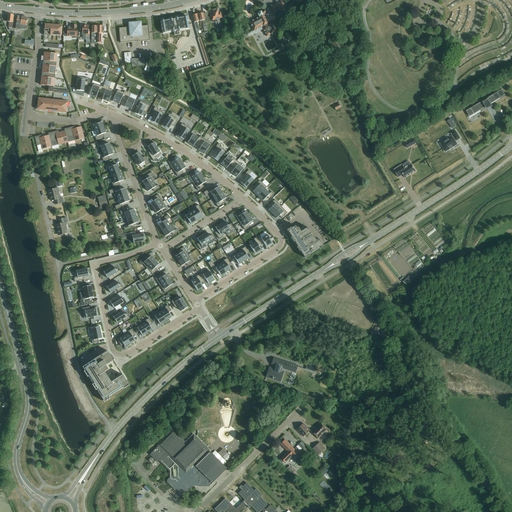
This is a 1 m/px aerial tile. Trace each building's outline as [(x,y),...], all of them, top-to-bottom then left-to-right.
[(282,13),(286,11),(281,1),(273,5),(269,7),(273,13),(276,11),(280,9),(282,13)] [(214,10),(221,31),(225,30),(224,25),(221,26),(221,23),(219,18),(222,18),(220,12),(219,13),(218,12),(219,11),(218,8),(214,10)] [(269,26),(268,24),(263,15),(267,13),(265,9),(257,14),(259,17),(249,22),(254,31),(263,26),(264,29),(262,29),(267,38),(270,36),(271,37),(273,36),(272,35),(277,32),(273,24),(269,26)] [(218,32),(221,31),(214,10),(210,11),(211,14),(212,14),(212,15),(211,15),(212,21),(211,21),(211,22),(213,23),(215,22),(218,32)] [(204,31),(207,31),(205,21),(204,18),(203,13),(198,14),(200,21),(202,20),(204,27),(203,27),(204,31)] [(16,26),(16,29),(20,29),(24,29),(26,30),(26,29),(27,29),(27,26),(27,25),(28,18),(17,16),(16,26)] [(167,20),(160,21),(162,33),(169,32),(176,31),(183,29),(190,28),(188,16),(181,18),(174,19),(167,20)] [(119,28),(120,43),(149,40),(148,25),(140,26),(140,22),(129,23),(130,27),(119,28)] [(44,35),(50,36),(51,35),(62,36),(62,25),(45,24),(45,28),(44,28),(44,35)] [(67,28),(64,28),(63,36),(71,36),(71,38),(77,38),(77,36),(77,27),(76,27),(76,26),(72,26),(72,27),(67,27),(67,28)] [(82,26),(82,34),(83,34),(83,40),(86,40),(86,43),(90,43),(90,40),(89,40),(89,31),(88,31),(89,26),(82,26)] [(209,64),(201,38),(198,39),(206,65),(209,64)] [(53,92),(53,89),(52,89),(56,54),(44,52),(44,58),(43,58),(42,61),(43,61),(43,66),(42,66),(41,71),(42,71),(42,77),(41,77),(40,79),(41,79),(41,85),(49,86),(48,92),(53,92)] [(135,59),(131,59),(131,53),(124,53),(125,63),(132,63),(132,66),(136,66),(147,65),(146,58),(136,59),(135,59)] [(77,90),(81,91),(83,91),(84,91),(84,88),(84,86),(88,86),(88,82),(88,81),(89,78),(85,78),(78,77),(78,79),(78,80),(78,83),(77,89),(77,90)] [(89,95),(89,96),(90,96),(90,95),(94,97),(96,97),(96,98),(97,96),(98,93),(98,92),(101,93),(104,85),(104,84),(104,85),(103,86),(103,87),(102,86),(99,85),(94,83),(94,84),(92,89),(89,95)] [(104,85),(101,93),(104,94),(103,97),(102,100),(105,101),(108,102),(109,102),(111,97),(113,91),(113,90),(112,90),(109,89),(109,88),(110,87),(104,85)] [(502,89),(466,111),(470,117),(480,110),(486,107),(487,110),(493,106),(491,104),(502,97),(505,95),(502,89)] [(116,94),(112,102),(113,102),(119,104),(120,101),(121,100),(122,100),(124,101),(127,93),(124,91),(124,92),(124,93),(123,92),(118,90),(116,94)] [(127,93),(124,101),(127,102),(126,103),(125,107),(128,108),(131,109),(131,110),(132,108),(132,107),(133,106),(135,101),(135,100),(131,98),(129,98),(129,97),(130,95),(131,94),(130,94),(127,93)] [(68,101),(38,98),(37,110),(46,111),(46,110),(56,111),(56,112),(66,113),(68,101)] [(134,113),(138,115),(141,116),(143,113),(143,111),(146,113),(148,110),(149,107),(150,106),(149,105),(141,101),(140,101),(140,103),(139,103),(139,104),(137,108),(135,113),(134,113)] [(152,112),(151,115),(154,116),(153,116),(151,121),(154,123),(157,125),(157,124),(160,119),(162,116),(162,115),(163,115),(162,115),(163,114),(163,113),(163,112),(158,110),(158,109),(158,108),(156,107),(155,107),(154,109),(152,112)] [(162,125),(162,126),(164,127),(166,128),(168,130),(169,129),(168,129),(171,125),(174,126),(175,125),(178,120),(172,116),(169,114),(169,115),(168,116),(168,117),(166,119),(164,123),(162,126),(162,125)] [(93,122),(90,123),(91,127),(93,131),(95,131),(104,128),(102,122),(98,124),(97,124),(96,121),(93,122)] [(189,131),(191,129),(182,123),(178,129),(181,131),(177,136),(183,140),(189,131)] [(75,128),(74,126),(64,129),(65,131),(68,142),(75,140),(75,141),(78,140),(84,138),(81,127),(75,128)] [(93,131),(92,132),(94,137),(95,137),(95,138),(96,140),(100,139),(104,137),(104,136),(103,134),(106,133),(104,128),(95,131),(93,131)] [(65,131),(59,133),(58,131),(48,133),(48,135),(49,135),(51,146),(52,146),(58,145),(68,143),(68,142),(65,131)] [(457,144),(455,141),(456,141),(460,138),(455,131),(451,133),(453,136),(448,139),(447,138),(443,140),(444,141),(440,144),(445,152),(449,149),(450,150),(451,149),(450,148),(452,147),(452,148),(453,147),(457,144)] [(193,134),(188,143),(191,145),(192,146),(193,146),(195,143),(198,145),(203,138),(200,136),(199,138),(193,134)] [(51,146),(49,135),(48,135),(44,136),(44,135),(35,137),(38,150),(39,150),(42,149),(48,148),(52,147),(52,146),(51,146)] [(203,138),(198,145),(201,147),(199,150),(200,151),(201,152),(204,154),(210,146),(211,144),(206,140),(203,138)] [(413,139),(404,144),(406,148),(415,143),(413,139)] [(111,149),(109,144),(109,143),(106,144),(105,141),(97,144),(98,148),(101,147),(102,152),(111,149)] [(157,147),(156,146),(157,146),(156,144),(155,143),(154,143),(151,145),(148,147),(151,151),(148,153),(151,157),(153,161),(156,159),(155,158),(158,156),(161,154),(160,152),(157,147)] [(212,157),(215,159),(218,161),(218,160),(222,156),(224,153),(224,152),(226,151),(220,147),(221,145),(218,143),(215,148),(213,150),(214,151),(215,152),(214,154),(212,157)] [(236,143),(234,145),(242,151),(244,149),(236,143)] [(109,156),(113,154),(111,149),(102,152),(103,152),(103,154),(104,157),(102,158),(103,161),(110,159),(109,156)] [(139,152),(133,156),(139,165),(138,165),(138,166),(144,162),(146,165),(149,163),(145,156),(142,158),(142,157),(141,156),(139,152)] [(221,164),(224,166),(226,168),(226,169),(228,166),(230,164),(231,165),(232,165),(233,166),(237,161),(234,159),(232,157),(231,158),(231,159),(228,156),(226,158),(224,160),(221,164)] [(183,163),(180,158),(178,159),(176,161),(175,161),(175,159),(174,158),(172,159),(168,161),(173,169),(183,163)] [(233,170),(231,173),(232,173),(234,175),(236,177),(237,177),(243,169),(240,167),(240,166),(242,165),(239,163),(237,161),(233,166),(234,167),(235,168),(233,170)] [(119,170),(117,165),(118,165),(117,164),(113,166),(112,163),(105,165),(107,169),(109,168),(111,173),(119,170)] [(182,170),(186,168),(186,167),(186,168),(183,163),(173,169),(178,177),(180,175),(183,173),(182,170)] [(410,175),(416,171),(414,168),(411,164),(408,166),(405,168),(404,167),(402,165),(402,164),(402,165),(394,170),(396,174),(399,177),(399,178),(399,177),(401,176),(403,174),(404,176),(405,178),(406,178),(405,178),(410,175)] [(121,175),(119,170),(111,173),(111,174),(113,178),(121,175)] [(241,183),(244,186),(246,188),(247,188),(246,187),(250,184),(253,180),(254,180),(251,177),(249,175),(249,174),(250,174),(251,172),(249,170),(246,173),(243,176),(244,177),(245,178),(243,181),(241,183)] [(155,180),(152,176),(153,175),(151,172),(145,176),(146,179),(142,182),(145,186),(153,182),(155,180)] [(203,177),(200,172),(198,173),(196,175),(194,172),(192,173),(188,175),(193,183),(203,177)] [(119,182),(123,180),(122,177),(121,175),(113,178),(110,179),(112,184),(113,187),(120,185),(119,182)] [(202,184),(206,182),(206,181),(206,182),(203,178),(203,177),(193,183),(198,191),(200,189),(203,187),(202,184)] [(253,192),(258,196),(264,190),(265,189),(266,188),(267,187),(263,184),(260,180),(256,184),(253,186),(255,188),(256,189),(254,190),(253,192)] [(160,188),(158,185),(156,186),(153,182),(145,186),(148,191),(148,192),(152,189),(154,192),(160,188)] [(222,193),(219,187),(212,191),(211,190),(210,188),(207,190),(203,192),(205,195),(205,196),(206,195),(210,193),(214,198),(222,193)] [(56,188),(49,190),(51,201),(55,200),(56,204),(63,203),(62,198),(59,199),(56,188)] [(127,195),(125,189),(125,188),(116,191),(115,188),(114,189),(109,191),(110,194),(113,193),(116,199),(118,198),(127,195)] [(265,189),(258,196),(262,200),(263,201),(262,201),(263,201),(265,199),(267,197),(268,198),(269,199),(272,197),(274,194),(272,193),(271,192),(270,194),(266,190),(265,189)] [(225,199),(226,198),(222,193),(214,198),(212,199),(215,202),(218,207),(222,205),(225,203),(224,201),(223,200),(225,199)] [(163,202),(158,194),(152,198),(154,201),(150,203),(150,204),(150,203),(153,208),(163,202)] [(105,195),(98,197),(101,209),(108,207),(105,195)] [(126,202),(130,201),(127,195),(118,198),(120,204),(116,206),(115,206),(116,210),(122,207),(121,204),(126,202)] [(269,210),(268,210),(269,210),(273,214),(281,206),(279,204),(275,200),(270,204),(271,205),(272,207),(269,210)] [(168,210),(163,202),(153,208),(156,213),(160,210),(162,213),(168,210)] [(191,212),(197,221),(200,219),(201,218),(202,217),(198,209),(200,208),(197,202),(194,204),(196,208),(197,208),(197,209),(191,212)] [(281,206),(273,214),(274,215),(276,218),(279,216),(282,218),(284,215),(287,213),(285,210),(281,206)] [(136,216),(134,210),(134,209),(131,211),(127,212),(126,209),(120,211),(121,215),(125,213),(127,219),(136,216)] [(249,216),(247,212),(247,211),(244,213),(242,214),(241,212),(241,211),(238,213),(235,215),(240,222),(249,216)] [(197,221),(191,212),(186,215),(185,214),(185,213),(181,215),(183,218),(185,221),(186,220),(188,219),(189,222),(191,224),(194,222),(197,221)] [(170,225),(167,220),(169,219),(170,218),(169,216),(168,215),(165,217),(162,218),(163,220),(164,221),(161,223),(158,225),(162,230),(162,231),(170,225)] [(135,224),(139,222),(138,222),(136,216),(127,219),(129,225),(124,227),(125,231),(131,228),(130,225),(135,224)] [(249,224),(253,221),(252,221),(250,217),(249,216),(240,222),(241,224),(245,230),(247,228),(250,226),(249,224)] [(63,234),(65,234),(66,232),(64,223),(68,222),(67,218),(59,219),(60,224),(56,224),(59,235),(60,235),(61,235),(62,235),(63,234)] [(225,222),(220,224),(225,232),(228,236),(233,233),(232,231),(233,230),(234,229),(231,224),(229,225),(228,225),(225,221),(225,222)] [(216,232),(215,232),(217,236),(219,239),(221,238),(222,237),(221,236),(221,235),(225,232),(220,224),(219,225),(216,227),(215,227),(216,229),(218,231),(216,232)] [(176,234),(179,232),(178,230),(177,229),(174,231),(170,225),(162,231),(165,236),(170,233),(171,233),(173,235),(176,234)] [(312,234),(308,227),(304,230),(301,232),(298,228),(297,228),(295,226),(293,228),(287,231),(291,237),(298,247),(304,258),(314,252),(323,246),(319,239),(316,241),(312,234)] [(144,236),(143,233),(143,234),(140,234),(136,235),(136,232),(129,233),(130,237),(132,236),(133,238),(134,243),(141,241),(144,241),(144,236)] [(214,238),(212,235),(209,237),(209,236),(208,234),(207,233),(207,232),(207,233),(202,236),(208,245),(212,243),(216,240),(214,238)] [(257,237),(261,244),(263,242),(264,243),(267,247),(272,243),(272,244),(273,243),(269,238),(267,234),(267,235),(261,238),(260,236),(257,238),(257,237)] [(208,245),(202,236),(197,238),(198,240),(200,243),(198,244),(197,244),(200,250),(206,247),(208,245)] [(250,245),(253,250),(255,254),(256,254),(258,252),(261,250),(261,251),(261,250),(259,246),(258,245),(261,244),(257,237),(254,239),(256,242),(253,243),(250,245)] [(179,254),(175,256),(176,256),(179,261),(188,255),(191,253),(187,246),(184,248),(184,247),(181,249),(178,251),(179,252),(180,254),(179,254)] [(245,247),(238,252),(244,261),(248,258),(248,259),(249,258),(246,254),(247,253),(249,252),(247,250),(245,247)] [(236,252),(230,256),(232,260),(233,262),(235,261),(236,260),(239,264),(239,265),(239,264),(244,261),(238,252),(236,252)] [(146,268),(155,260),(151,256),(149,258),(147,255),(143,258),(139,262),(142,265),(143,264),(146,268)] [(188,255),(179,261),(181,266),(182,266),(181,266),(185,264),(186,265),(187,266),(189,265),(193,262),(188,255)] [(220,263),(219,263),(225,273),(227,272),(230,270),(228,266),(229,265),(231,264),(229,261),(227,258),(225,260),(220,263)] [(156,269),(155,268),(159,264),(155,260),(146,268),(148,270),(152,275),(155,272),(157,270),(156,269)] [(211,261),(208,263),(212,270),(215,274),(216,274),(218,272),(221,276),(224,274),(225,273),(219,263),(215,266),(211,261)] [(117,276),(122,273),(121,271),(120,270),(119,271),(117,268),(116,269),(115,270),(114,268),(113,266),(108,269),(104,272),(106,275),(108,278),(112,275),(113,276),(114,278),(117,276)] [(75,277),(74,278),(75,282),(79,281),(84,280),(83,277),(88,276),(89,276),(87,268),(86,269),(86,268),(83,268),(83,269),(77,271),(76,271),(75,271),(74,271),(75,277)] [(201,274),(199,275),(204,282),(206,280),(209,284),(209,283),(212,281),(214,280),(215,280),(214,280),(210,273),(209,271),(208,270),(208,269),(201,274)] [(169,279),(167,275),(167,274),(162,277),(161,274),(155,278),(160,285),(170,279),(169,279)] [(192,282),(194,286),(197,291),(198,291),(197,290),(200,289),(203,287),(201,284),(204,282),(199,275),(196,277),(197,279),(195,280),(192,282)] [(406,285),(412,278),(409,275),(403,281),(406,285)] [(172,288),(170,286),(173,284),(172,284),(170,279),(160,285),(160,286),(165,293),(172,288)] [(107,287),(109,290),(111,293),(114,291),(116,289),(117,291),(118,292),(121,290),(124,289),(121,284),(120,283),(119,285),(116,281),(111,284),(107,287)] [(141,283),(137,285),(141,292),(145,289),(141,283)] [(84,291),(80,292),(81,299),(83,299),(83,303),(87,302),(91,301),(91,299),(91,298),(94,297),(93,297),(92,290),(91,286),(83,287),(83,288),(84,291)] [(147,292),(141,296),(144,300),(150,296),(147,292)] [(110,302),(114,308),(115,307),(120,304),(121,307),(123,306),(127,303),(124,298),(122,300),(119,296),(118,294),(115,296),(116,298),(110,302)] [(174,300),(171,301),(174,305),(176,308),(177,307),(178,306),(180,308),(181,311),(184,309),(188,307),(187,307),(182,299),(181,298),(180,299),(178,300),(177,299),(177,298),(176,298),(174,300)] [(170,315),(169,312),(170,312),(171,311),(170,308),(168,305),(165,307),(166,309),(165,309),(161,312),(166,321),(167,320),(171,317),(171,318),(172,318),(172,317),(170,315)] [(82,308),(82,309),(83,315),(84,319),(86,318),(87,318),(92,317),(97,316),(96,311),(96,309),(95,309),(92,310),(90,310),(90,308),(89,307),(85,308),(82,308)] [(130,318),(127,313),(125,314),(123,311),(113,317),(117,323),(123,319),(124,322),(130,318)] [(166,321),(161,312),(155,316),(154,314),(151,316),(152,318),(154,321),(157,320),(160,325),(161,325),(160,324),(166,321)] [(152,324),(149,318),(141,323),(147,333),(150,331),(151,330),(152,330),(150,326),(152,324)] [(147,333),(141,323),(134,328),(137,333),(140,332),(142,336),(144,335),(145,334),(147,333)] [(385,329),(376,326),(373,332),(379,335),(378,337),(379,337),(382,339),(383,336),(384,336),(385,337),(385,336),(387,332),(384,331),(384,330),(385,329)] [(101,332),(100,327),(91,328),(91,329),(92,329),(93,335),(94,340),(93,340),(92,340),(92,343),(92,344),(99,342),(99,339),(102,338),(101,332)] [(135,335),(132,329),(124,334),(125,336),(130,344),(132,342),(134,341),(135,340),(132,336),(135,335)] [(130,344),(125,336),(124,334),(116,339),(121,346),(124,344),(125,347),(126,346),(127,345),(128,345),(130,344)] [(114,360),(108,351),(82,367),(103,400),(129,384),(126,380),(123,375),(111,382),(104,371),(108,368),(106,365),(114,360)] [(269,367),(266,377),(276,380),(277,376),(281,378),(283,372),(281,371),(282,368),(284,368),(295,372),(296,366),(297,366),(273,358),(271,364),(273,365),(272,368),(269,367)] [(317,367),(307,364),(305,369),(315,372),(317,367)] [(233,405),(232,403),(231,402),(231,401),(230,400),(228,400),(226,400),(225,401),(224,401),(223,402),(223,403),(222,405),(222,406),(223,407),(224,409),(224,410),(225,410),(227,410),(229,410),(230,410),(231,409),(232,408),(232,407),(233,405)] [(304,437),(310,430),(303,423),(297,430),(304,437)] [(318,438),(327,430),(320,424),(312,432),(318,438)] [(199,486),(209,487),(227,469),(210,452),(209,453),(207,451),(207,449),(194,436),(191,436),(184,442),(182,441),(183,438),(180,436),(178,436),(177,437),(172,431),(169,431),(157,444),(157,446),(149,454),(156,462),(158,460),(168,471),(168,478),(166,480),(166,482),(174,490),(176,490),(181,495),(191,486),(199,486)] [(293,457),(297,453),(285,440),(280,445),(287,452),(281,458),(285,463),(292,456),(293,457)] [(325,448),(319,443),(312,449),(317,455),(325,448)] [(290,465),(286,468),(292,474),(296,471),(290,465)] [(254,490),(247,483),(243,486),(241,485),(239,487),(242,490),(238,493),(244,500),(243,502),(247,505),(249,508),(251,506),(256,511),(260,511),(262,510),(263,511),(262,511),(277,511),(270,505),(265,509),(264,508),(268,505),(261,497),(262,495),(256,489),(254,490)] [(239,511),(247,505),(243,502),(236,509),(225,498),(215,509),(217,511),(239,511)]
